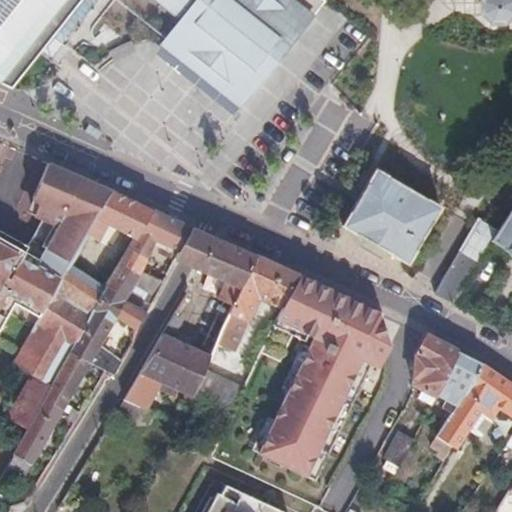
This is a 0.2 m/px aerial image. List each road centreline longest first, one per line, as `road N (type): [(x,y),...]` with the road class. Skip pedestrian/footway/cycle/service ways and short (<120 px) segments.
road 1 (residential): [(39,511),(212,221)]
road 2 (tertiary): [(511,364),(212,221)]
road 3 (residential): [(178,206),(0,122)]
